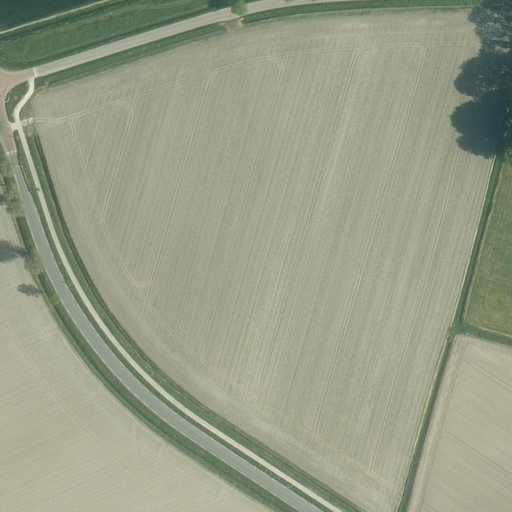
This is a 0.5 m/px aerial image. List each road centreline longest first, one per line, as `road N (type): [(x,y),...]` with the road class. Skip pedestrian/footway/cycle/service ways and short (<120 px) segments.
road 1 (tertiary): [(306,511),(190,435),(116,372),(46,263),(0,117)]
road 2 (unclassified): [(0,82),(293,0)]
